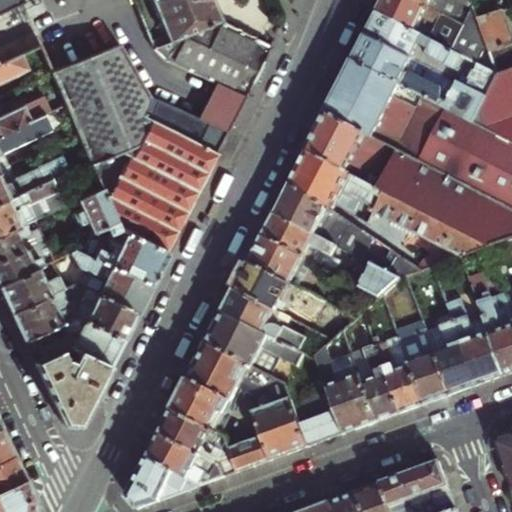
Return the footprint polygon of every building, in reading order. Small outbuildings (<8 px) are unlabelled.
[(0,0),(0,11),(21,2),(20,0),(0,0)] [(134,0),(156,52),(221,23),(210,0),(134,0)] [(465,28),(410,0),(385,0),(384,3),(379,14),(453,53),(465,28)] [(480,20),(473,0),(410,0),(465,28),(453,53),(467,61),(500,77),(491,52),(480,20)] [(473,0),(480,20),(491,15),(486,0),(473,0)] [(491,52),(511,44),(511,34),(504,11),(491,15),(480,20),(491,52)] [(453,53),(379,14),(373,26),(367,38),(455,84),(467,61),(453,53)] [(265,64),(272,50),(221,23),(156,52),(166,62),(215,87),(245,102),(253,87),(265,64)] [(455,84),(367,38),(360,51),(354,62),(475,125),(500,77),(467,61),(455,84)] [(119,229),(168,252),(188,213),(218,155),(228,135),(198,120),(147,94),(124,52),(120,43),(51,70),(66,106),(70,116),(102,189),(119,229)] [(24,55),(0,65),(0,80),(29,67),(24,55)] [(511,144),(475,125),(354,62),(341,87),(326,116),(372,139),(353,177),(387,194),(404,203),(423,212),(440,221),(455,229),(492,248),(511,240),(511,144)] [(511,72),(500,77),(475,125),(511,144),(511,72)] [(215,87),(198,120),(228,135),(245,102),(215,87)] [(0,117),(0,136),(53,112),(46,96),(0,117)] [(66,106),(53,112),(0,136),(0,170),(11,166),(4,152),(54,129),(52,124),(70,116),(66,106)] [(311,145),(307,153),(353,177),(372,139),(326,116),(319,129),(311,145)] [(293,179),(291,184),(335,213),(340,203),(349,186),(353,193),(381,206),(387,194),(353,177),(307,153),(302,162),(296,173),(295,176),(293,179)] [(16,178),(11,166),(0,170),(0,204),(69,172),(62,157),(39,167),(39,168),(16,178)] [(69,172),(0,204),(0,237),(37,220),(65,207),(57,190),(74,182),(69,172)] [(274,216),(337,248),(402,280),(424,272),(414,265),(392,251),(387,260),(369,251),(376,240),(335,213),(291,184),(282,201),(274,216)] [(91,251),(88,257),(149,289),(154,279),(163,262),(168,252),(119,229),(102,189),(79,200),(83,209),(76,212),(82,226),(89,223),(94,234),(108,228),(111,235),(108,240),(113,250),(116,252),(114,257),(101,250),(98,255),(91,251)] [(387,194),(381,206),(377,213),(388,219),(394,223),(404,203),(387,194)] [(404,203),(394,223),(404,227),(413,232),(423,212),(404,203)] [(423,212),(413,232),(420,236),(430,241),(440,221),(423,212)] [(268,228),(263,238),(305,259),(311,248),(332,259),(337,248),(274,216),(268,228)] [(37,220),(0,237),(0,262),(47,241),(37,220)] [(440,221),(430,241),(445,248),(455,229),(440,221)] [(455,229),(445,248),(463,258),(492,248),(455,229)] [(255,253),(249,265),(327,304),(331,306),(337,295),(311,280),(318,266),(305,259),(263,238),(255,253)] [(47,241),(0,262),(0,287),(40,269),(45,267),(41,259),(52,253),(47,241)] [(86,286),(87,290),(136,315),(142,302),(149,289),(88,257),(77,251),(73,253),(81,269),(95,277),(90,278),(86,286)] [(414,265),(424,272),(434,268),(424,262),(414,265)] [(242,278),(236,291),(293,321),(301,306),(321,316),(327,304),(249,265),(242,278)] [(46,283),(40,269),(0,287),(0,293),(6,306),(11,317),(66,290),(60,277),(46,283)] [(365,271),(357,299),(387,308),(396,280),(365,271)] [(77,318),(122,342),(129,328),(136,315),(87,290),(77,285),(73,287),(76,292),(76,298),(77,318)] [(66,290),(11,317),(16,328),(24,344),(60,326),(77,318),(76,298),(76,292),(73,287),(66,290)] [(229,303),(224,314),(301,354),(308,339),(289,329),(293,321),(236,291),(229,303)] [(511,375),(511,326),(504,330),(492,299),(479,304),(481,312),(505,378),(511,375)] [(493,382),(505,378),(481,312),(470,316),(478,339),(462,345),(478,388),(493,382)] [(215,330),(207,345),(268,377),(278,359),(297,369),(304,355),(301,354),(224,314),(215,330)] [(122,342),(77,318),(60,326),(64,337),(49,343),(52,348),(46,350),(49,357),(68,349),(108,369),(115,354),(122,342)] [(464,393),(478,388),(462,345),(454,322),(428,331),(451,398),(464,393)] [(438,403),(451,398),(428,331),(424,323),(399,332),(402,340),(426,407),(438,403)] [(312,345),(326,352),(335,343),(318,334),(312,345)] [(414,411),(426,407),(402,340),(378,348),(402,416),(414,411)] [(363,430),(379,424),(354,357),(354,355),(342,359),(335,343),(326,352),(317,360),(329,394),(344,437),(363,430)] [(189,380),(236,405),(247,384),(282,406),(293,402),(295,391),(268,377),(207,345),(198,362),(189,380)] [(389,420),(402,416),(378,348),(354,357),(379,424),(389,420)] [(68,349),(49,357),(33,365),(62,426),(78,427),(97,390),(108,369),(68,349)] [(173,412),(219,437),(236,405),(189,380),(181,395),(173,412)] [(311,449),(344,437),(329,394),(295,407),(311,449)] [(291,456),(311,449),(295,407),(293,402),(282,406),(266,411),(258,425),(262,435),(272,463),(291,456)] [(160,436),(220,467),(225,480),(240,475),(236,463),(229,447),(227,441),(219,437),(173,412),(167,423),(160,436)] [(0,433),(0,432),(0,466),(13,460),(6,446),(0,433)] [(255,469),(272,463),(262,435),(246,441),(255,469)] [(148,460),(203,489),(225,480),(220,467),(160,436),(154,448),(148,460)] [(511,438),(507,441),(497,444),(511,485),(511,438)] [(240,475),(255,469),(246,441),(229,447),(236,463),(240,475)] [(0,495),(24,484),(19,473),(13,460),(0,466),(0,495)] [(203,489),(148,460),(138,479),(127,500),(139,511),(203,489)] [(412,476),(381,487),(391,511),(454,511),(458,511),(441,465),(412,476)] [(0,511),(31,511),(32,500),(24,484),(0,495),(0,511)] [(355,497),(360,511),(391,511),(381,487),(368,492),(355,497)] [(330,506),(332,511),(360,511),(355,497),(344,501),(330,506)]
